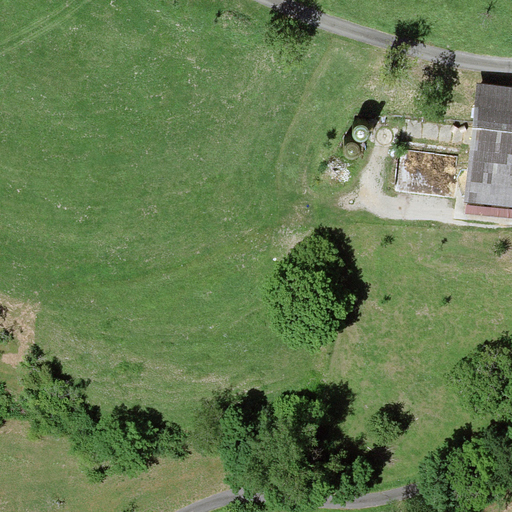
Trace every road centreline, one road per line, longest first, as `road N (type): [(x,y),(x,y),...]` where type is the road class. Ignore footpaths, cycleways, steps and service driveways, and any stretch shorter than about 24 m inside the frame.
road 1 (track): [(185,511),(234,493),(322,500),(413,495),(511,433)]
road 2 (track): [(275,0),(422,54),(511,68)]
